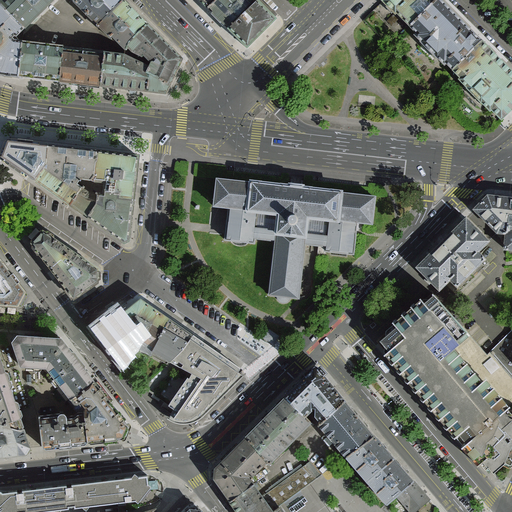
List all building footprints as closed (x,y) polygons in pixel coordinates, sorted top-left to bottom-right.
[(4,0),(0,4),(0,5),(24,29),(54,0),(4,0)] [(99,26),(124,2),(121,0),(76,0),(75,2),(99,26)] [(218,0),(199,0),(209,10),(218,0)] [(257,1),(255,0),(218,0),(209,10),(220,21),(229,29),(257,1)] [(384,0),(383,2),(396,14),(397,13),(411,27),(437,0),(384,0)] [(460,21),(440,0),(437,0),(411,27),(418,34),(417,36),(445,65),(447,63),(454,70),(482,42),(460,21)] [(257,1),(229,29),(239,39),(247,48),(276,20),(266,10),(257,1)] [(126,50),(127,47),(132,41),(148,26),(136,14),(124,2),(99,26),(112,39),(113,38),(126,50)] [(16,37),(24,29),(0,5),(0,73),(5,77),(19,78),(23,43),(15,42),(12,39),(14,37),(16,37)] [(151,64),(149,68),(147,74),(170,84),(182,60),(168,46),(148,26),(132,41),(127,47),(133,53),(145,57),(151,64)] [(511,72),(507,67),(482,42),(454,70),(462,79),(461,80),(491,111),(492,109),(502,119),(511,109),(511,72)] [(23,43),(19,78),(41,81),(60,83),(64,48),(23,43)] [(106,52),(64,48),(60,83),(86,86),(101,87),(106,55),(106,52)] [(126,57),(106,55),(101,87),(137,91),(166,94),(170,84),(147,74),(149,68),(126,57)] [(2,158),(36,181),(46,166),(48,147),(8,142),(2,158)] [(36,181),(70,205),(83,188),(78,184),(81,180),(92,181),(95,177),(98,152),(48,147),(46,166),(36,181)] [(95,177),(92,181),(93,182),(104,183),(104,190),(119,192),(118,199),(134,201),(139,157),(98,152),(95,177)] [(251,184),(218,180),(215,206),(230,208),(248,210),(251,184)] [(251,182),(251,184),(248,210),(247,212),(258,213),(279,215),(277,231),(277,236),(306,239),(306,234),(308,218),(329,221),(339,222),(339,220),(342,194),(342,192),(297,187),(251,182)] [(119,192),(104,190),(103,195),(91,194),(83,188),(70,205),(125,243),(129,240),(134,201),(118,199),(119,192)] [(375,198),(342,194),(339,220),(357,222),(372,223),(375,198)] [(511,199),(489,197),(475,210),(498,233),(507,234),(505,249),(511,249),(511,199)] [(248,210),(230,208),(228,223),(226,239),(254,243),(255,238),(256,228),(258,213),(247,212),(248,210)] [(467,218),(417,267),(439,291),(451,280),(458,287),(485,259),(479,252),(489,241),(467,218)] [(339,222),(329,221),(327,237),(326,246),(326,250),(354,254),(356,228),(357,222),(339,220),(339,222)] [(33,244),(43,232),(39,229),(34,228),(30,230),(29,234),(29,238),(33,244)] [(277,236),(277,231),(256,228),(255,238),(276,240),(277,236)] [(33,244),(74,298),(98,282),(98,270),(43,232),(33,244)] [(306,234),(306,239),(305,244),(326,246),(327,237),(306,234)] [(299,298),(305,244),(306,239),(277,236),(276,240),(270,294),(278,295),(290,297),(299,298)] [(314,286),(318,252),(312,251),(308,285),(314,286)] [(0,258),(0,304),(18,306),(25,292),(0,258)] [(434,295),(432,293),(378,340),(377,340),(387,352),(385,354),(411,385),(414,383),(456,347),(470,334),(434,295)] [(141,300),(121,316),(145,331),(136,346),(151,354),(152,351),(169,319),(141,300)] [(127,363),(136,346),(145,331),(121,316),(119,315),(99,328),(99,330),(126,364),(127,363)] [(192,335),(169,319),(152,351),(170,361),(184,348),(190,338),(192,335)] [(511,377),(511,330),(490,352),(511,377)] [(278,336),(270,331),(266,338),(274,343),(278,336)] [(456,347),(508,408),(511,404),(511,377),(490,352),(488,355),(470,334),(456,347)] [(192,335),(190,338),(239,372),(241,369),(192,335)] [(47,368),(49,338),(18,336),(13,342),(21,366),(47,368)] [(62,339),(49,338),(47,368),(61,386),(72,399),(94,381),(62,339)] [(184,348),(170,361),(192,373),(201,378),(178,412),(174,417),(183,418),(183,419),(190,417),(190,419),(198,414),(199,415),(203,409),(204,409),(209,403),(210,403),(215,396),(216,397),(220,391),(221,391),(226,385),(227,385),(232,379),(233,379),(239,372),(190,338),(184,348)] [(466,444),(508,408),(456,347),(414,383),(411,385),(463,446),(466,444)] [(316,367),(286,397),(305,416),(312,410),(312,407),(316,408),(316,415),(322,423),(345,401),(316,367)] [(9,373),(5,372),(0,373),(0,423),(21,430),(24,428),(20,419),(23,415),(19,403),(15,401),(10,389),(13,386),(9,373)] [(183,418),(174,417),(172,421),(181,423),(189,423),(197,421),(203,416),(244,376),(239,372),(233,379),(232,379),(227,385),(226,385),(221,391),(220,391),(216,397),(215,396),(210,403),(209,403),(204,409),(203,409),(199,415),(198,414),(190,419),(190,417),(183,419),(183,418)] [(168,405),(178,412),(201,378),(192,373),(190,378),(188,377),(168,405)] [(129,426),(94,381),(72,399),(75,403),(78,403),(80,402),(84,408),(85,412),(88,442),(124,438),(129,426)] [(72,399),(61,386),(57,389),(66,402),(72,399)] [(286,397),(246,437),(267,461),(269,463),(302,430),(310,422),(305,416),(286,397)] [(348,404),(345,401),(322,423),(320,425),(322,428),(346,456),(375,435),(348,404)] [(511,458),(511,409),(508,408),(466,444),(463,446),(479,464),(481,463),(489,472),(490,472),(492,470),(494,472),(510,457),(511,458)] [(88,442),(85,412),(77,413),(75,415),(67,416),(66,414),(64,413),(40,416),(44,447),(88,442)] [(30,447),(24,428),(21,430),(0,423),(0,456),(26,454),(30,447)] [(375,435),(346,456),(368,480),(394,458),(375,435)] [(214,479),(230,501),(254,484),(254,483),(250,478),(248,476),(252,472),(254,474),(266,462),(267,461),(246,437),(215,468),(214,479)] [(413,481),(394,458),(368,480),(387,503),(397,495),(413,481)] [(307,464),(285,480),(296,494),(317,478),(307,464)] [(132,477),(95,481),(97,505),(136,500),(139,502),(151,486),(149,484),(148,475),(139,476),(135,473),(132,477)] [(285,480),(263,496),(273,511),(281,505),(296,494),(285,480)] [(67,484),(45,487),(48,511),(97,505),(95,481),(72,484),(72,486),(67,487),(67,484)] [(412,511),(428,498),(413,481),(397,495),(411,511),(412,511)] [(263,496),(254,484),(230,501),(238,511),(271,511),(273,511),(263,496)] [(0,504),(7,511),(34,511),(48,511),(45,487),(23,490),(23,492),(18,492),(18,490),(3,492),(1,490),(0,491),(0,504)]
